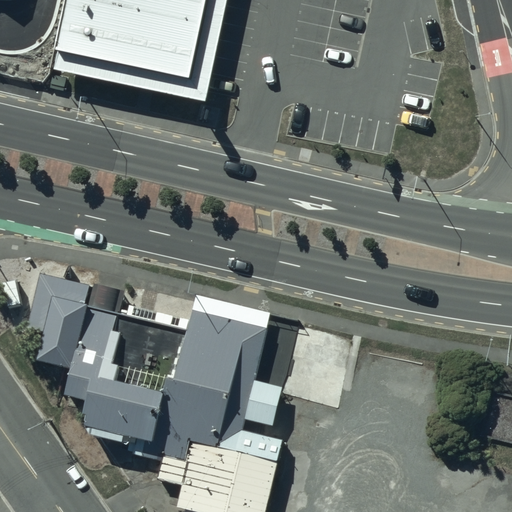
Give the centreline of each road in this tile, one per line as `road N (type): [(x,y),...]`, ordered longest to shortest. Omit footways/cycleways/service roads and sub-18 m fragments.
road 1 (secondary): [(511,306),(352,278),(0,195)]
road 2 (secondary): [(0,124),(431,224)]
